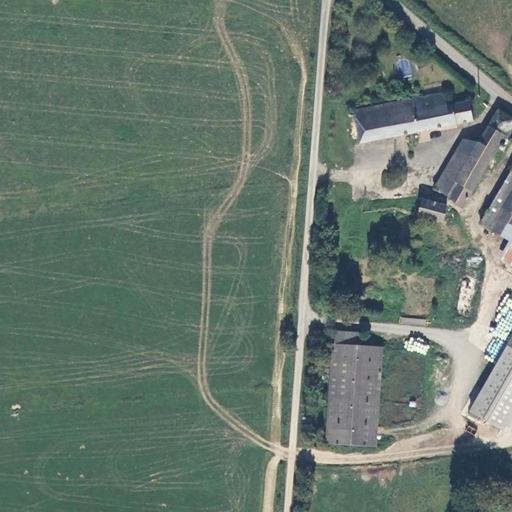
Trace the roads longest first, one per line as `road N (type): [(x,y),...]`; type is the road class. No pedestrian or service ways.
road 1 (unclassified): [(325,0),(286,511)]
road 2 (unclassified): [(511,105),(389,0)]
